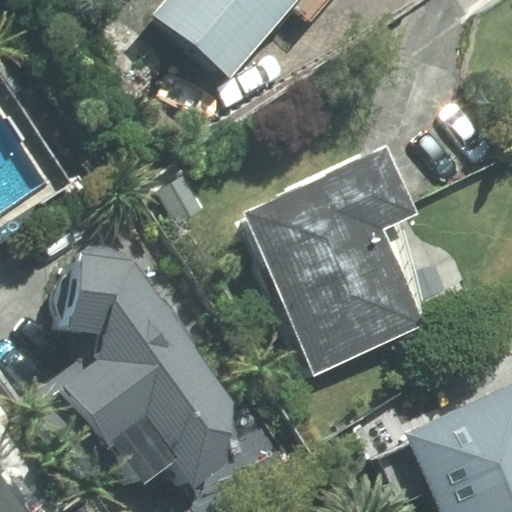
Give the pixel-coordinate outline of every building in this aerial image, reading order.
[(143,0),(129,18),(212,86),(284,0),(143,0)] [(163,61),(124,23),(95,53),(134,90),(163,61)] [(356,152),(220,215),(296,377),(401,328),(356,231),(387,216),(356,152)] [(65,359),(9,402),(77,489),(131,448),(167,493),(198,468),(205,404),(96,265),(48,258),(41,328),(65,359)] [(511,511),(511,420),(492,381),(377,436),(413,511),(511,511)]
